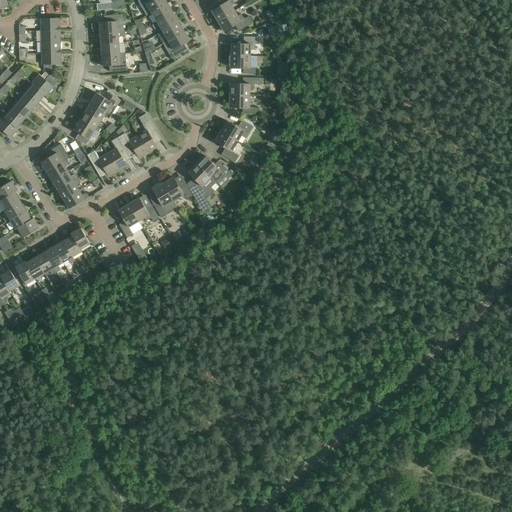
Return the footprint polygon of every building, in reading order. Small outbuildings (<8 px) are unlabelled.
[(112,3),(111,3),(112,9),(117,9),(123,4),(120,0),(119,0),(116,2),(112,3)] [(151,13),(167,4),(164,0),(139,0),(137,1),(146,16),(151,13)] [(217,21),(235,11),(231,6),(234,4),(232,0),(219,0),(222,4),(211,11),(217,21)] [(172,13),(167,4),(151,13),(157,22),(172,13)] [(235,11),(217,21),(223,31),(234,25),(238,31),(253,23),(249,16),(244,19),(241,14),(238,16),(235,11)] [(172,13),(157,22),(152,25),(154,30),(159,27),(162,31),(178,22),(172,13)] [(100,34),(124,32),(122,14),(104,16),(105,22),(99,23),(100,34)] [(33,26),(32,16),(24,17),(25,26),(33,26)] [(41,30),(60,30),(59,18),(40,19),(41,30)] [(143,25),(140,19),(134,21),(136,26),(137,27),(143,25)] [(162,31),(157,34),(163,44),(183,31),(178,22),(162,31)] [(275,27),(277,34),(283,32),(282,25),(275,27)] [(60,41),(60,30),(41,30),(41,42),(60,41)] [(189,41),(183,31),(163,44),(172,59),(187,49),(184,44),(189,41)] [(124,36),(124,32),(100,34),(100,44),(119,43),(118,37),(124,36)] [(230,56),(250,56),(250,50),(254,50),(254,44),(258,44),(258,37),(243,37),(243,44),(230,44),(230,56)] [(60,53),(60,41),(41,42),(41,53),(60,53)] [(151,50),(149,42),(142,44),(145,52),(151,50)] [(119,43),(100,44),(101,55),(119,54),(119,43)] [(60,64),(60,53),(41,53),(42,65),(60,64)] [(125,53),(119,54),(101,55),(102,66),(109,66),(109,72),(127,71),(125,53)] [(250,56),(230,56),(230,68),(243,68),(243,74),(255,74),(255,68),(250,68),(250,56)] [(31,84),(44,95),(45,97),(53,87),(39,75),(31,84)] [(230,84),(229,96),(249,96),(250,90),(253,90),(254,84),(259,84),(259,78),(243,78),(243,84),(230,84)] [(31,84),(24,92),(37,104),(44,95),(31,84)] [(91,102),(111,115),(120,100),(105,91),(102,96),(97,93),(91,102)] [(37,104),(24,92),(17,100),(31,111),(37,104)] [(249,96),(229,96),(229,108),(242,108),(242,114),(259,114),(259,108),(249,108),(249,96)] [(31,111),(17,100),(11,108),(24,119),(31,111)] [(91,102),(85,111),(100,121),(104,116),(109,119),(111,115),(91,102)] [(11,108),(4,116),(17,127),(24,119),(11,108)] [(100,121),(85,111),(79,121),(95,130),(98,132),(100,129),(97,127),(100,121)] [(137,136),(148,153),(156,148),(155,144),(161,140),(145,113),(138,118),(146,131),(137,136)] [(17,127),(4,116),(0,120),(0,129),(10,138),(18,128),(17,127)] [(227,121),(220,131),(237,141),(241,136),(246,139),(253,127),(242,120),(238,127),(227,121)] [(95,130),(79,121),(73,130),(78,133),(75,138),(85,145),(95,130)] [(116,132),(118,137),(124,133),(121,127),(116,132)] [(274,128),(272,135),(278,137),(280,131),(274,128)] [(237,141),(220,131),(214,141),(225,148),(221,155),(234,163),(239,156),(231,152),(237,141)] [(148,153),(137,136),(129,141),(124,133),(117,137),(131,159),(137,155),(139,158),(148,153)] [(131,159),(117,137),(111,141),(115,149),(107,154),(117,171),(126,166),(124,163),(131,159)] [(94,151),(87,155),(100,177),(106,173),(108,176),(117,171),(107,154),(98,159),(94,151)] [(62,162),(56,153),(41,162),(47,172),(62,162)] [(202,155),(195,162),(210,178),(215,183),(220,179),(221,180),(225,176),(228,179),(234,173),(230,170),(229,171),(218,161),(214,165),(205,156),(204,157),(202,155)] [(66,160),(62,162),(47,172),(52,181),(68,172),(65,166),(68,164),(66,160)] [(205,199),(214,191),(211,188),(215,183),(210,178),(195,162),(187,170),(189,172),(188,173),(195,180),(194,180),(194,182),(196,183),(189,189),(193,195),(203,213),(210,207),(205,199)] [(68,172),(52,181),(58,190),(77,179),(74,174),(71,176),(68,172)] [(173,177),(163,184),(173,201),(179,197),(180,200),(185,198),(186,199),(193,195),(189,189),(186,184),(180,188),(173,177)] [(252,183),(245,178),(242,183),(249,188),(252,183)] [(78,184),(79,181),(77,179),(58,190),(63,199),(79,190),(76,186),(78,184)] [(14,192),(15,193),(17,191),(11,181),(0,187),(0,198),(1,200),(14,192)] [(173,201),(163,184),(152,190),(159,201),(153,204),(161,218),(167,214),(163,207),(173,201)] [(82,195),(79,190),(63,199),(69,209),(84,200),(84,199),(89,197),(87,194),(85,193),(82,195)] [(1,200),(0,200),(0,203),(4,211),(20,201),(15,193),(14,192),(1,200)] [(128,204),(139,221),(144,218),(146,221),(151,218),(153,222),(159,219),(151,205),(145,209),(139,198),(128,204)] [(4,211),(7,216),(3,219),(5,223),(10,220),(26,211),(20,201),(4,211)] [(139,221),(128,204),(118,210),(125,221),(119,225),(127,238),(133,234),(128,227),(139,221)] [(31,220),(26,211),(10,220),(16,230),(18,228),(17,228),(31,220)] [(33,218),(31,220),(17,228),(18,228),(23,238),(39,228),(33,218)] [(80,249),(81,249),(90,244),(81,228),(70,234),(72,236),(80,249)] [(72,236),(63,241),(72,257),(82,251),(81,249),(80,249),(72,236)] [(72,257),(63,241),(53,247),(63,262),(67,260),(70,264),(74,261),(72,257)] [(121,252),(130,249),(127,241),(118,245),(121,252)] [(137,252),(142,249),(138,241),(133,244),(137,252)] [(53,247),(44,252),(54,268),(53,268),(56,272),(59,271),(59,268),(58,266),(63,262),(53,247)] [(142,250),(136,254),(141,261),(147,257),(142,250)] [(54,268),(44,252),(35,258),(44,274),(53,268),(54,268)] [(35,258),(26,263),(35,279),(44,274),(35,258)] [(26,263),(25,261),(15,267),(25,285),(35,279),(26,263)] [(9,291),(10,291),(19,286),(10,270),(0,275),(0,276),(1,278),(9,291)] [(1,278),(0,278),(0,296),(3,303),(8,300),(6,296),(11,293),(10,291),(9,291),(1,278)] [(65,288),(63,289),(56,293),(59,299),(68,294),(65,288)] [(45,296),(42,290),(36,294),(37,294),(40,299),(43,297),(45,296)] [(40,299),(37,294),(32,297),(37,305),(45,300),(43,297),(40,299)]
